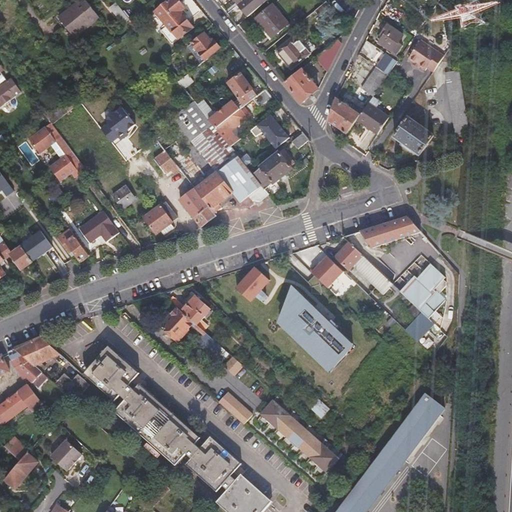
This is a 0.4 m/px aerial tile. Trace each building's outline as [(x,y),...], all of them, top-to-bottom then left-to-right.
[(78,0),(59,17),(74,36),(99,17),(84,0),(78,0)] [(185,10),(176,0),(169,0),(154,12),(172,34),(188,21),(181,13),(185,10)] [(319,17),(331,7),(326,2),(314,12),(319,17)] [(130,20),(116,3),(109,8),(123,25),(130,20)] [(273,5),(256,19),(271,38),(288,24),(273,5)] [(403,36),(388,26),(381,35),(383,37),(379,43),(391,52),(403,36)] [(211,43),(204,34),(192,45),(204,60),(220,47),(214,41),(211,43)] [(293,37),(275,52),(290,70),(308,55),(293,37)] [(150,56),(137,38),(129,44),(143,61),(150,56)] [(445,56),(421,39),(408,59),(425,71),(428,69),(433,73),(445,56)] [(341,44),(337,40),(316,58),(327,71),(341,44)] [(290,70),(275,52),(272,54),(288,72),(290,70)] [(374,96),(376,93),(398,62),(387,55),(364,89),(374,96)] [(318,88),(302,69),(285,83),(300,102),(318,88)] [(454,138),(467,136),(468,136),(458,73),(445,75),(454,138)] [(238,101),(243,107),(254,98),(257,95),(240,74),(227,84),(240,99),(238,101)] [(188,75),(179,83),(185,90),(194,82),(188,75)] [(6,85),(0,89),(0,108),(21,94),(12,81),(6,85)] [(89,95),(83,87),(45,114),(51,122),(89,95)] [(261,107),(273,97),(266,88),(257,95),(254,98),(261,107)] [(376,109),(381,101),(374,97),(369,104),(376,109)] [(329,122),(348,134),(358,120),(364,110),(346,98),(343,103),(336,99),(329,122)] [(213,112),(204,99),(197,104),(208,119),(216,112),(215,110),(213,112)] [(234,102),(209,122),(215,129),(240,110),(234,102)] [(369,104),(364,110),(358,120),(378,135),(389,119),(376,109),(369,104)] [(116,144),(138,123),(122,105),(100,127),(116,144)] [(436,120),(440,114),(428,105),(424,111),(436,120)] [(260,201),(267,195),(265,193),(252,176),(245,166),(230,148),(215,129),(209,122),(198,107),(177,124),(212,169),(216,174),(207,181),(203,175),(192,184),(196,189),(214,212),(221,207),(218,203),(231,193),(234,197),(239,204),(248,197),(252,201),(260,201)] [(243,107),(240,110),(247,118),(250,116),(243,107)] [(236,143),(241,139),(237,134),(234,137),(230,132),(247,118),(240,110),(215,129),(230,148),(236,143)] [(274,114),(253,128),(258,136),(264,131),(276,148),(291,138),(274,114)] [(420,157),(434,137),(409,118),(394,138),(420,157)] [(61,181),(73,173),(84,165),(52,124),(31,139),(41,154),(53,145),(63,159),(51,167),(61,181)] [(177,166),(178,167),(188,159),(183,152),(184,151),(164,125),(152,134),(156,139),(177,166)] [(298,150),(309,141),(303,132),(292,141),(298,150)] [(156,139),(135,155),(155,182),(177,166),(156,139)] [(236,143),(230,148),(245,166),(251,162),(236,143)] [(178,167),(192,184),(203,175),(184,151),(183,152),(188,159),(178,167)] [(252,176),(265,193),(293,169),(279,153),(252,176)] [(78,180),(89,172),(84,165),(73,173),(78,180)] [(0,166),(0,193),(4,191),(7,196),(15,191),(0,166)] [(212,169),(203,175),(207,181),(216,174),(212,169)] [(137,199),(127,186),(114,197),(123,209),(137,199)] [(202,227),(216,215),(214,212),(196,189),(181,200),(202,227)] [(221,207),(234,197),(231,193),(218,203),(221,207)] [(172,223),(181,216),(169,200),(145,217),(145,218),(142,221),(145,225),(148,223),(157,234),(162,230),(165,235),(175,228),(172,223)] [(108,243),(122,233),(105,211),(81,229),(90,243),(101,234),(108,243)] [(371,248),(419,232),(407,218),(358,233),(371,248)] [(76,237),(70,229),(58,238),(63,245),(76,237)] [(22,271),(33,263),(23,249),(22,247),(12,254),(0,236),(0,252),(5,259),(10,255),(22,271)] [(81,262),(90,257),(76,237),(63,245),(63,246),(71,256),(74,254),(81,262)] [(23,249),(33,263),(41,257),(31,243),(23,249)] [(392,284),(348,243),(334,258),(347,270),(353,264),(356,267),(355,269),(382,295),(392,284)] [(311,271),(330,288),(335,283),(338,286),(347,276),(326,256),(311,271)] [(283,272),(271,261),(261,273),(273,284),(283,272)] [(434,324),(436,326),(438,323),(435,319),(439,315),(435,311),(445,301),(435,291),(446,278),(432,264),(418,279),(415,276),(400,292),(413,304),(421,311),(434,324)] [(261,273),(255,267),(236,289),(247,299),(250,302),(260,291),(276,305),(281,299),(285,295),(273,284),(261,273)] [(310,324),(314,320),(285,295),(281,299),(310,324)] [(196,326),(210,310),(195,297),(181,312),(196,326)] [(421,311),(413,304),(407,309),(415,317),(421,311)] [(221,347),(196,326),(181,312),(177,308),(159,328),(176,343),(191,327),(202,336),(199,340),(201,342),(198,346),(211,358),(221,347)] [(404,329),(418,342),(434,324),(421,311),(415,317),(404,329)] [(310,355),(329,333),(314,320),(310,324),(295,341),(310,355)] [(60,354),(42,338),(15,350),(33,366),(38,364),(60,354)] [(33,366),(15,350),(7,353),(22,379),(26,377),(30,382),(41,373),(33,366)] [(227,511),(261,511),(267,506),(237,479),(234,482),(230,478),(237,470),(207,443),(199,452),(194,447),(197,444),(137,391),(135,393),(129,389),(137,380),(106,353),(87,374),(118,401),(122,397),(127,401),(117,412),(177,467),(186,458),(190,462),(186,466),(217,494),(221,490),(224,493),(216,502),(227,511)] [(0,375),(9,372),(2,356),(0,356),(0,375)] [(235,377),(243,367),(232,358),(224,367),(235,377)] [(38,364),(33,366),(41,373),(48,380),(52,376),(38,364)] [(78,407),(94,390),(81,379),(76,384),(68,377),(58,388),(78,407)] [(37,398),(27,386),(0,406),(0,422),(2,425),(28,406),(37,398)] [(254,414),(229,392),(219,402),(245,425),(254,414)] [(367,511),(444,408),(425,394),(338,511),(367,511)] [(32,411),(41,404),(37,398),(28,406),(32,411)] [(340,459),(274,400),(262,414),(327,473),(340,459)] [(330,409),(319,400),(311,409),(322,419),(330,409)] [(9,444),(6,448),(20,461),(27,453),(29,450),(15,438),(9,444)] [(68,471),(83,455),(67,440),(52,456),(68,471)] [(27,453),(20,461),(5,480),(15,489),(38,462),(27,453)] [(152,509),(170,489),(157,478),(150,485),(158,493),(147,505),(152,509)]
